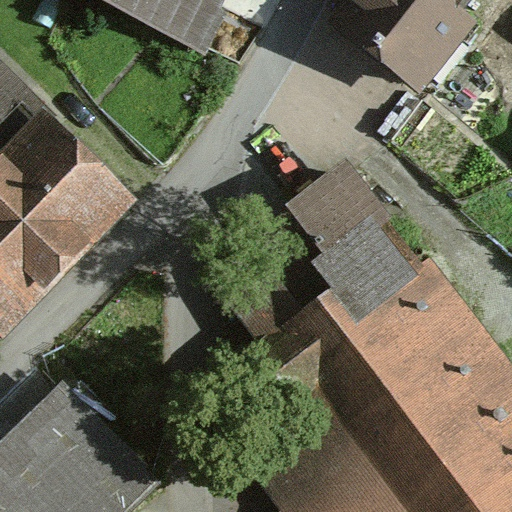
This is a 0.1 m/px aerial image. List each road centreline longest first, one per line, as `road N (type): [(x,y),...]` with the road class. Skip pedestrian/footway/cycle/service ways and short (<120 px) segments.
road 1 (track): [(0,373),(178,178),(175,439),(186,511)]
road 2 (unclassified): [(309,0),(282,56),(178,178)]
